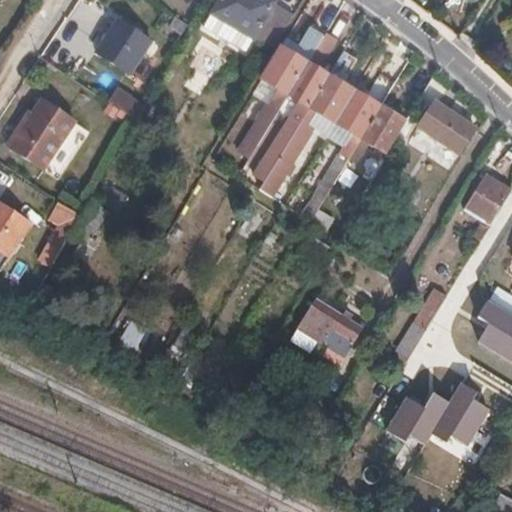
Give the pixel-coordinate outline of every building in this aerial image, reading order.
[(293,17),(274,6),(275,3),(270,0),(218,0),(210,14),(252,40),(253,40),(255,38),(273,50),(293,17)] [(252,40),(210,14),(202,29),(245,53),(252,40)] [(133,79),(153,48),(119,25),(99,56),(133,79)] [(288,97),(325,35),(312,27),(300,47),(297,51),(284,44),(261,82),(277,92),(269,104),(266,103),(242,142),(255,150),(267,130),(287,98),(288,97)] [(309,109),(328,77),(319,71),(339,38),(327,31),(325,35),(288,97),(298,103),(284,126),(252,178),(263,185),(309,109)] [(300,47),(287,39),(284,44),(297,51),(300,47)] [(335,126),(355,93),(328,77),(309,109),(263,185),(259,192),(272,199),(287,173),(313,131),(308,128),(316,115),(335,126)] [(143,110),(116,91),(107,105),(136,123),(143,110)] [(361,141),(381,108),(355,93),(335,126),(351,135),(343,148),(332,167),(321,185),(301,217),(310,223),(318,210),(334,184),(361,141)] [(44,171),(74,127),(40,104),(24,127),(9,149),(44,171)] [(386,156),(407,123),(381,108),(361,141),(386,156)] [(461,159),(476,134),(433,108),(417,134),(461,159)] [(491,227),(511,194),(511,193),(487,178),(466,212),(491,227)] [(115,218),(123,204),(108,195),(100,209),(115,218)] [(32,226),(0,205),(0,254),(8,260),(32,226)] [(326,232),(334,218),(318,210),(310,223),(326,232)] [(85,246),(101,219),(87,211),(69,244),(78,250),(71,262),(83,270),(94,251),(85,246)] [(317,261),(326,248),(308,238),(300,251),(317,261)] [(410,358),(447,298),(436,292),(399,351),(410,358)] [(475,337),(511,360),(511,313),(484,296),(472,314),(485,322),(475,337)] [(419,370),(460,307),(447,298),(410,358),(407,364),(419,370)] [(358,336),(311,309),(296,333),(325,349),(331,339),(350,350),(358,336)] [(133,353),(145,331),(131,323),(119,345),(133,353)] [(447,433),(464,444),(485,409),(469,400),(471,391),(455,381),(444,400),(424,432),(441,442),(447,433)] [(418,442),(424,432),(444,400),(427,390),(419,404),(403,394),(383,428),(402,438),(404,434),(418,442)]
